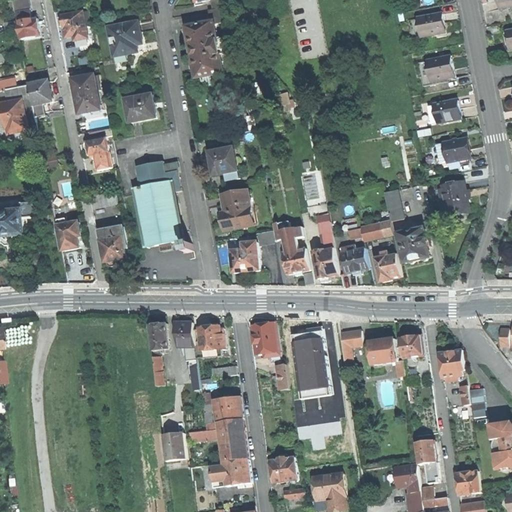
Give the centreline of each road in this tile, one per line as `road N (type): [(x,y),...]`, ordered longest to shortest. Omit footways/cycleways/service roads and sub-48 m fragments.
road 1 (residential): [(164,0),(218,303)]
road 2 (residential): [(104,302),(48,0)]
road 3 (residential): [(239,303),(267,511)]
road 4 (residential): [(470,0),(501,207)]
road 5 (residential): [(427,310),(457,511)]
road 6 (residential): [(337,304),(358,462)]
